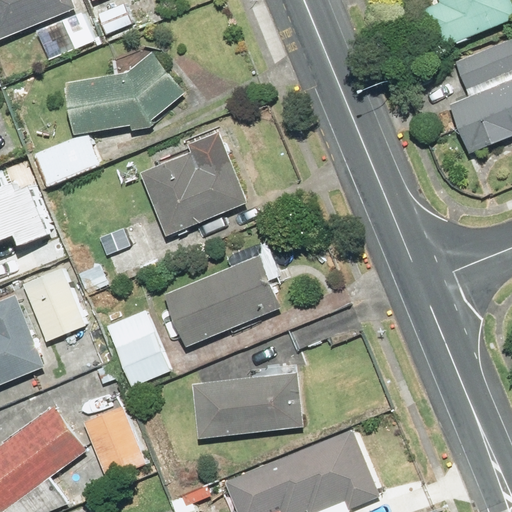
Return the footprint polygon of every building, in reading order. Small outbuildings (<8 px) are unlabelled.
[(0,0),(0,39),(1,41),(83,9),(79,0),(0,0)] [(423,11),(439,51),(511,21),(511,0),(440,0),(442,3),(423,11)] [(125,2),(99,14),(108,34),(135,22),(125,2)] [(86,13),(69,21),(81,48),(98,40),(86,13)] [(454,104),(474,153),(511,138),(511,38),(458,59),(473,97),(454,104)] [(157,53),(131,73),(71,83),(79,134),(134,125),(135,132),(153,129),(152,122),(189,94),(157,53)] [(196,154),(145,174),(170,237),(252,205),(224,132),(192,145),(196,154)] [(88,134),(34,154),(45,186),(100,166),(88,134)] [(21,245),(47,235),(26,185),(17,188),(15,183),(6,187),(0,172),(0,241),(17,235),(21,245)] [(138,221),(98,237),(114,276),(154,260),(138,221)] [(169,294),(191,347),(284,308),(262,256),(169,294)] [(66,268),(25,284),(47,341),(88,325),(66,268)] [(0,387),(49,367),(20,295),(0,303),(0,387)] [(147,309),(109,324),(132,387),(171,372),(147,309)] [(196,385),(201,438),(307,427),(302,374),(196,385)] [(125,405),(84,422),(108,479),(149,462),(125,405)] [(92,451),(58,406),(0,449),(0,508),(3,511),(55,511),(74,505),(54,479),(92,451)] [(354,430),(229,483),(241,511),(325,511),(348,503),(351,511),(383,498),(354,430)]
